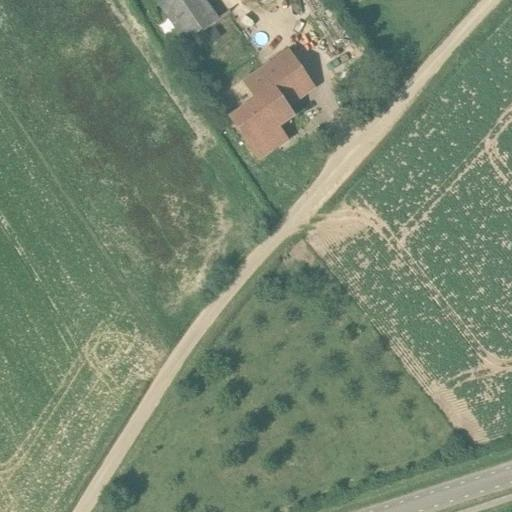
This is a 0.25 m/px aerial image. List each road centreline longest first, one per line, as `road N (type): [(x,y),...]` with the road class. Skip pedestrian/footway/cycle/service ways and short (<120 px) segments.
road 1 (unclassified): [(81,511),(207,312),(490,0)]
road 2 (tertiary): [(397,511),(511,475)]
